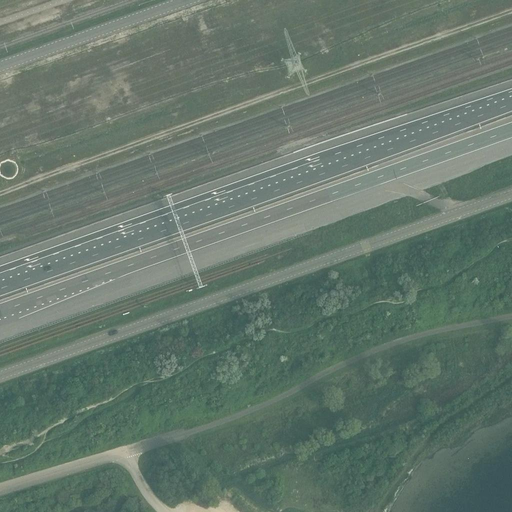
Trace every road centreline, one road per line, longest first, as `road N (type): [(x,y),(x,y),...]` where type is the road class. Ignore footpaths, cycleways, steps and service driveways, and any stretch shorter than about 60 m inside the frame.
road 1 (trunk): [(511,103),(0,288)]
road 2 (trunk): [(0,311),(511,130)]
road 3 (unclassified): [(0,375),(511,194)]
road 4 (unclassified): [(190,0),(0,67)]
road 5 (unclassified): [(0,489),(188,433)]
road 6 (track): [(374,511),(435,430),(511,380)]
